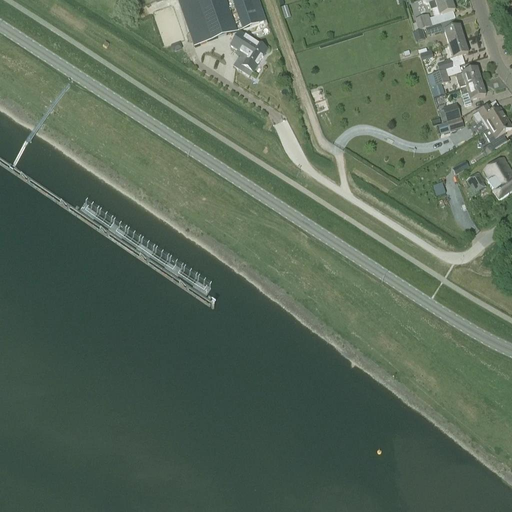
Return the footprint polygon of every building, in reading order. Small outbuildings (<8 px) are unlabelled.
[(178,0),(177,1),(193,48),(237,33),(225,0),(178,0)] [(232,0),(243,31),(266,23),(257,0),(232,0)] [(422,0),(423,3),(427,5),(428,5),(430,11),(437,9),(439,17),(454,13),(450,0),(422,0)] [(284,20),(290,18),(286,7),(281,9),(284,20)] [(418,33),(425,31),(432,28),(428,16),(414,21),(416,28),(412,29),(414,34),(418,33)] [(432,28),(425,31),(428,38),(441,33),(438,26),(432,28)] [(444,33),(448,47),(464,42),(459,29),(444,33)] [(236,63),(243,67),(252,73),(266,52),(239,35),(232,47),(242,54),(236,63)] [(453,60),(468,55),(464,42),(448,47),(453,60)] [(450,63),(437,67),(439,73),(452,69),(450,63)] [(455,78),(459,91),(481,84),(477,71),(455,78)] [(435,88),(449,84),(446,72),(439,74),(432,76),(435,88)] [(481,84),(459,91),(462,98),(468,95),(470,102),(485,98),(481,84)] [(442,126),(447,125),(461,121),(456,105),(442,110),(443,112),(438,114),(442,126)] [(506,121),(499,110),(493,114),(489,107),(473,117),(477,125),(480,123),(486,132),(506,121)] [(464,130),(461,121),(447,125),(449,134),(464,130)] [(506,136),(505,135),(511,130),(506,121),(486,132),(483,134),(486,139),(494,151),(507,143),(504,139),(506,137),(506,136)] [(488,185),(494,193),(492,194),(499,203),(511,193),(511,174),(503,160),(481,174),(489,184),(488,185)] [(466,163),(458,167),(459,168),(456,169),(459,175),(469,169),(466,163)] [(483,181),(479,175),(466,183),(471,190),(467,192),(472,199),(480,195),(479,193),(486,189),(482,183),(483,181)]
